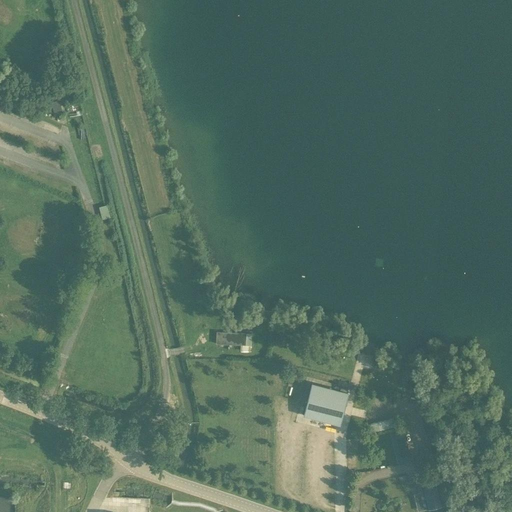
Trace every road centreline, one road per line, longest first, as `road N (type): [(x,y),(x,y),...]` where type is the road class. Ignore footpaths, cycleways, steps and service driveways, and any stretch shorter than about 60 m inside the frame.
road 1 (unclassified): [(125,456),(257,511)]
road 2 (unclassified): [(125,456),(0,397)]
